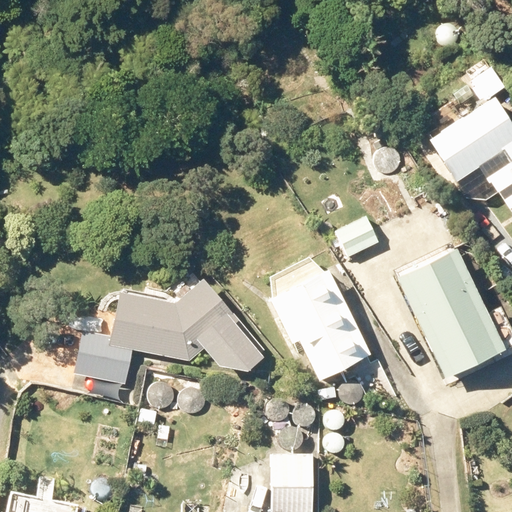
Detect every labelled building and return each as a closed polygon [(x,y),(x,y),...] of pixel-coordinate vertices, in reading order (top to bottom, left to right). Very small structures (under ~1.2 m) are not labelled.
[(457,24),(435,22),(433,47),(455,48),(457,24)] [(511,128),(492,98),(426,141),(453,182),(511,143),(511,128)] [(248,124),(258,140),(269,133),(259,117),(248,124)] [(385,121),(370,128),(375,137),(389,130),(385,121)] [(395,140),(368,149),(377,176),(404,167),(395,140)] [(337,238),(326,243),(331,254),(342,249),(346,257),(375,243),(363,218),(334,232),(337,238)] [(393,279),(442,380),(494,355),(496,360),(511,352),(511,347),(508,339),(502,341),(500,338),(495,340),(452,250),(393,279)] [(295,341),(316,382),(367,355),(323,271),(266,301),(289,344),(295,341)] [(79,331),(71,373),(122,383),(129,350),(187,361),(200,350),(215,367),(243,373),(260,359),(256,354),(261,349),(199,280),(188,291),(177,278),(163,291),(173,303),(171,305),(117,294),(108,336),(79,331)] [(207,388),(145,379),(141,406),(203,415),(207,388)] [(361,386),(312,385),(312,403),(361,404),(361,386)] [(301,399),(273,439),(291,452),(319,412),(301,399)] [(136,408),(134,422),(151,424),(153,410),(136,408)] [(344,411),(325,410),(323,453),(343,453),(344,411)] [(118,417),(114,439),(125,441),(129,419),(118,417)] [(137,432),(136,441),(145,443),(147,433),(137,432)] [(254,490),(270,491),(269,511),(308,511),(310,454),(270,454),(270,465),(254,465),(254,490)] [(340,464),(344,480),(364,475),(360,459),(340,464)]
